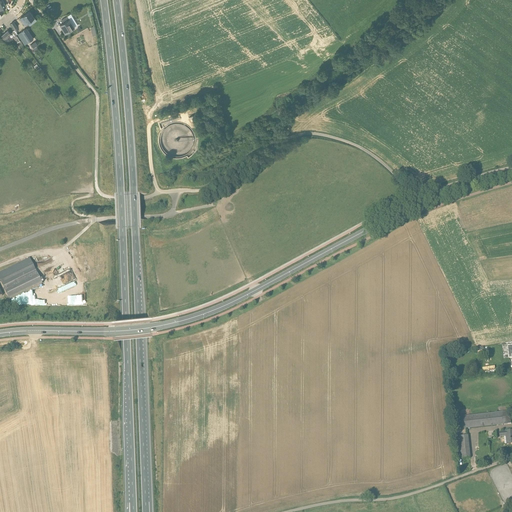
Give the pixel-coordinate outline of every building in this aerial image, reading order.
[(20,19),(25,25),(34,17),(30,11),(20,19)] [(65,34),(72,29),(71,26),(72,25),(68,20),(59,25),(65,34)] [(18,34),(25,44),(33,38),(26,28),(18,34)] [(1,36),(4,39),(7,42),(11,39),(9,35),(11,34),(8,30),(1,36)] [(20,44),(19,45),(21,47),(24,45),(17,35),(14,30),(12,32),(15,36),(14,37),(17,43),(18,42),(20,44)] [(0,280),(10,300),(13,298),(42,284),(29,258),(0,272),(0,280)] [(461,429),(507,424),(511,423),(511,424),(510,411),(509,411),(460,417),(461,429)] [(511,431),(505,432),(499,433),(500,437),(506,437),(507,445),(511,444),(511,431)] [(470,458),(470,453),(468,436),(457,437),(460,459),(470,458)]
